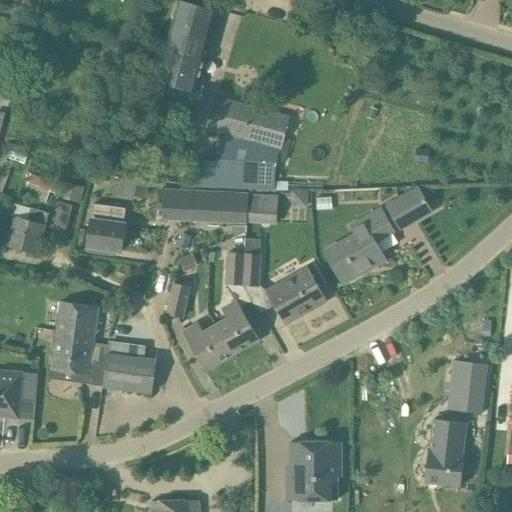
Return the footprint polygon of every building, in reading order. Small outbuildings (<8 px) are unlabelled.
[(157,81),(195,92),(217,11),(179,0),(157,81)] [(12,20),(28,25),(32,11),(19,7),(15,12),(12,20)] [(12,46),(10,55),(20,58),(22,48),(12,46)] [(7,65),(17,67),(20,58),(10,55),(7,65)] [(190,160),(189,187),(275,191),(275,190),(288,191),(288,182),(275,181),(276,169),(280,150),(281,150),(290,116),(220,97),(211,130),(222,134),(216,160),(216,161),(190,160)] [(417,149),(416,161),(428,163),(429,150),(417,149)] [(0,162),(0,193),(1,194),(13,164),(1,159),(0,162)] [(32,174),(28,183),(50,191),(51,192),(54,182),(32,174)] [(51,192),(55,193),(54,196),(80,203),(85,188),(54,180),(54,182),(51,192)] [(131,182),(129,193),(141,195),(142,184),(131,182)] [(249,220),(250,195),(248,194),(248,193),(158,189),(157,211),(163,211),(163,220),(247,223),(248,221),(249,220)] [(432,211),(419,189),(418,189),(387,207),(400,230),(432,211)] [(293,191),(292,206),(307,207),(308,192),(293,191)] [(248,221),(247,223),(276,225),(277,196),(250,195),(249,220),(248,221)] [(72,206),(59,202),(52,227),(65,231),(72,206)] [(126,209),(93,204),(87,247),(121,252),(125,225),(123,224),(126,209)] [(49,213),(30,208),(27,219),(14,216),(6,246),(38,255),(49,213)] [(394,233),(381,210),(359,223),(360,225),(353,229),(356,235),(326,253),(344,284),(385,260),(375,242),(392,231),(394,233)] [(232,225),(231,238),(246,233),(246,226),(232,225)] [(227,284),(244,284),(247,239),(245,238),(245,242),(240,241),(240,254),(228,253),(227,284)] [(260,239),(247,239),(244,284),(259,285),(260,255),(260,239)] [(197,264),(193,254),(180,259),(184,269),(197,264)] [(326,302),(307,268),(267,291),(286,324),(326,302)] [(190,285),(175,281),(167,313),(183,317),(190,285)] [(61,302),(56,332),(71,334),(70,342),(73,342),(71,358),(106,363),(103,386),(150,393),(150,394),(152,394),(156,360),(155,360),(155,361),(144,359),(145,348),(143,348),(109,343),(109,345),(94,344),(99,307),(61,302)] [(230,318),(216,326),(233,355),(259,340),(236,302),(224,308),(230,318)] [(207,370),(233,355),(216,326),(203,333),(198,324),(185,331),(190,341),(207,370)] [(71,334),(56,332),(49,379),(56,380),(57,371),(73,373),(72,382),(103,386),(106,363),(71,358),(73,342),(70,342),(71,334)] [(454,361),(452,375),(485,379),(487,365),(481,364),(454,361)] [(4,418),(34,420),(38,374),(0,370),(0,411),(4,412),(4,418)] [(434,419),(433,420),(430,449),(429,449),(425,476),(425,483),(460,487),(464,453),(463,453),(463,452),(464,446),(467,423),(434,419)] [(398,426),(362,427),(363,477),(399,476),(398,426)] [(341,477),(341,442),(290,443),(291,476),(287,476),(287,501),(337,500),(337,477),(341,477)] [(199,511),(199,501),(151,502),(151,511),(199,511)]
